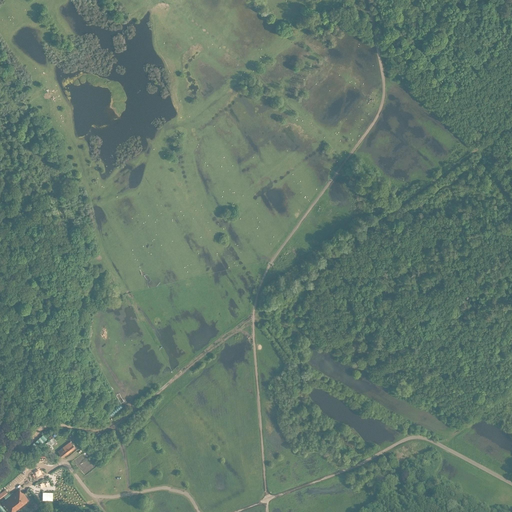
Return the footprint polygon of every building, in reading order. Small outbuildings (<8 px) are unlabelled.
[(112,417),(123,407),(120,404),(109,414),(112,417)] [(46,444),(48,441),(42,435),(34,444),(38,448),(44,442),(46,444)] [(52,435),(49,438),(51,439),(46,444),(49,448),(57,441),(52,435)] [(62,458),(75,448),(70,442),(62,448),(64,450),(59,454),(62,458)] [(6,489),(0,493),(0,498),(8,492),(6,489)] [(14,511),(29,501),(22,493),(21,492),(19,490),(14,493),(2,503),(8,511),(14,511)] [(53,493),(43,493),(43,502),(53,502),(53,493)]
